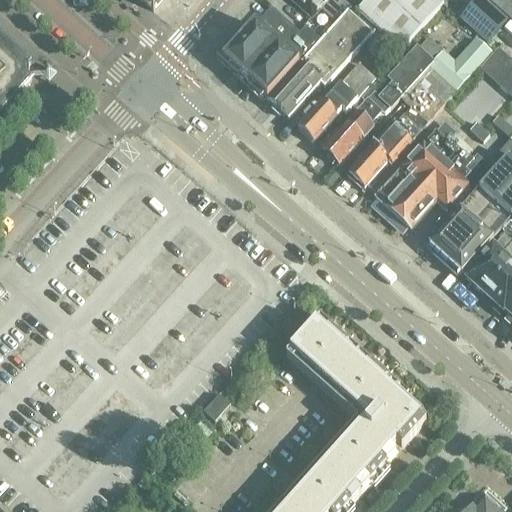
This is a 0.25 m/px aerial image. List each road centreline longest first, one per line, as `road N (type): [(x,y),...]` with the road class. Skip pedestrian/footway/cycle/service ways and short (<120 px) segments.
road 1 (unclassified): [(511,372),(211,104),(170,113)]
road 2 (unclassified): [(280,212),(495,403)]
road 3 (unknown): [(31,294),(126,184),(149,183),(192,217)]
road 4 (unclassified): [(0,246),(143,88)]
road 5 (unknown): [(237,253),(257,269),(260,292),(162,413)]
road 6 (unknown): [(0,455),(28,483),(122,377)]
road 7 (unknown): [(122,377),(237,253)]
road 8 (unknown): [(83,341),(192,217)]
road 9 (unclassified): [(170,113),(183,141),(280,212)]
road 10 (unclassified): [(280,212),(213,137),(170,113)]
road 11 (residential): [(205,511),(302,398)]
road 12 (residential): [(400,511),(495,403)]
road 13 (unknown): [(162,413),(71,511)]
road 14 (unclassified): [(44,0),(143,88)]
road 15 (unknown): [(83,341),(0,438)]
